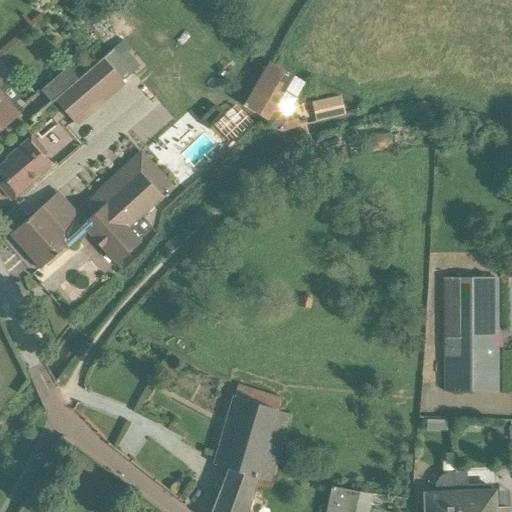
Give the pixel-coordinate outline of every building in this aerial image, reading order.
[(125,54),(130,50),(122,41),(53,100),(75,127),(123,86),(120,82),(137,68),(125,54)] [(267,64),(241,108),(264,121),(263,122),(277,132),(296,127),(292,114),(285,115),(303,84),(267,64)] [(76,80),(66,69),(39,91),(49,103),(76,80)] [(0,88),(5,84),(0,78),(0,130),(18,116),(0,93),(0,88)] [(309,103),(313,122),(343,115),(339,96),(309,103)] [(357,141),(359,154),(390,147),(388,134),(357,141)] [(45,154),(31,137),(4,159),(5,160),(0,164),(0,177),(3,181),(0,183),(0,191),(9,203),(38,179),(37,178),(49,169),(40,158),(45,154)] [(7,236),(38,270),(70,242),(67,240),(80,229),(113,266),(138,244),(136,241),(150,229),(137,214),(169,185),(139,151),(92,192),(94,194),(74,212),(57,193),(7,236)] [(496,280),(440,280),(441,393),(497,393),(496,280)] [(244,511),(278,399),(237,384),(214,460),(212,465),(225,471),(209,511),(244,511)] [(440,474),(435,480),(432,486),(432,494),(420,494),(420,511),(506,511),(507,492),(489,493),(488,485),(465,485),(464,473),(451,474),(451,455),(440,455),(440,474)] [(329,488),(323,511),(351,511),(355,493),(329,488)] [(379,511),(367,509),(370,496),(355,493),(351,511),(379,511)]
